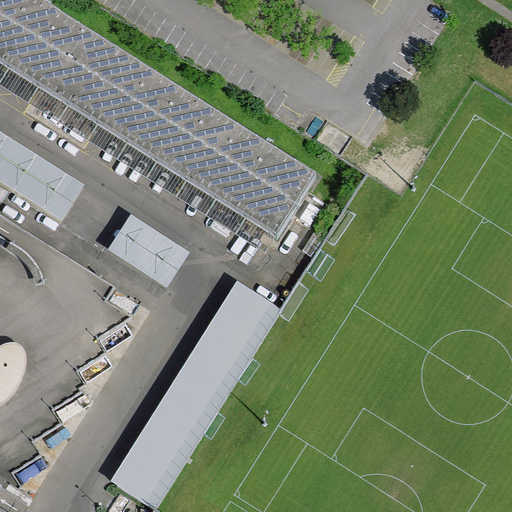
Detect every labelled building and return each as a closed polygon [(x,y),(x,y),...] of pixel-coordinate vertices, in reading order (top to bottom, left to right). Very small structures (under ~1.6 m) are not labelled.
[(36,0),(0,0),(0,62),(283,243),(324,175),(36,0)] [(85,182),(0,128),(0,178),(62,218),(85,182)] [(192,250),(131,212),(107,249),(168,288),(192,250)] [(281,307),(237,279),(110,480),(154,507),(281,307)] [(0,404),(12,412),(2,428),(0,427),(0,459),(4,463),(44,459),(41,431),(66,428),(63,405),(72,391),(58,392),(47,385),(72,382),(80,370),(79,363),(56,366),(54,369),(32,355),(0,357),(0,404)]
